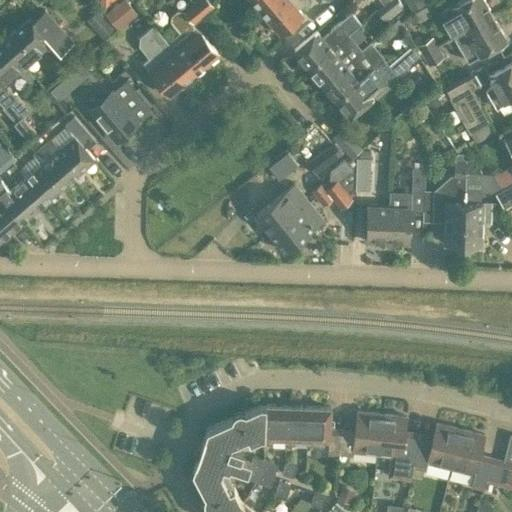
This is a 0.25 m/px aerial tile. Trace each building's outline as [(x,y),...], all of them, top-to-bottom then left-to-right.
[(119,0),(104,13),(117,29),(136,13),(125,0),(119,0)] [(194,74),(218,53),(194,24),(203,16),(214,6),(208,0),(194,0),(182,11),(191,22),(177,34),(167,42),(194,74)] [(252,0),(259,9),(269,0),(252,0)] [(269,0),(259,9),(280,33),(284,30),(303,14),(297,8),(306,0),(269,0)] [(375,11),(384,22),(397,11),(402,7),(396,0),(388,0),(384,4),(375,11)] [(425,0),(406,0),(411,10),(427,2),(425,0)] [(450,6),(439,12),(452,37),(454,37),(464,31),(464,30),(491,15),(483,0),(457,0),(449,4),(450,6)] [(0,40),(0,41),(22,66),(49,42),(57,51),(70,39),(44,9),(31,20),(28,16),(0,40)] [(97,10),(86,19),(102,38),(113,29),(97,10)] [(316,30),(293,49),(309,68),(341,41),(349,34),(348,33),(361,22),(352,11),(332,30),(322,38),(316,30)] [(464,31),(454,37),(467,60),(477,55),(478,57),(506,41),(505,40),(491,15),(464,30),(464,31)] [(403,25),(397,18),(383,30),(388,36),(403,25)] [(357,44),(349,34),(341,41),(309,68),(322,84),(345,64),(355,56),(362,50),(357,44)] [(422,54),(437,45),(431,35),(416,43),(422,54)] [(167,42),(163,37),(145,53),(149,57),(142,63),(169,94),(194,74),(167,42)] [(22,66),(0,41),(0,103),(15,121),(21,115),(23,117),(30,111),(17,95),(14,97),(2,83),(22,66)] [(345,64),(322,84),(336,100),(369,73),(385,60),(383,57),(384,56),(372,42),(362,50),(355,56),(345,64)] [(336,100),(350,116),(373,97),(388,84),(386,82),(419,55),(411,44),(388,64),(385,60),(369,73),(336,100)] [(443,55),(437,45),(422,54),(428,64),(443,55)] [(506,100),(507,101),(511,97),(511,61),(489,74),(494,84),(486,89),(497,108),(504,104),(503,102),(506,100)] [(479,82),(474,74),(446,90),(474,141),(494,130),(471,86),(479,82)] [(65,77),(50,90),(58,99),(74,86),(65,77)] [(152,109),(126,78),(110,91),(90,107),(116,139),(138,121),(152,109)] [(50,139),(42,145),(70,178),(94,157),(86,148),(95,140),(73,115),(64,123),(66,125),(50,139)] [(356,154),(359,150),(360,149),(343,128),(332,136),(336,141),(344,152),(348,155),(350,158),(356,154)] [(511,129),(509,132),(502,136),(511,156),(511,129)] [(0,170),(13,159),(15,158),(0,140),(0,170)] [(315,174),(344,152),(336,141),(334,142),(307,163),(315,174)] [(17,164),(46,198),(70,178),(42,145),(33,154),(21,165),(18,162),(17,164)] [(287,151),(269,165),(278,178),(297,164),(287,151)] [(457,153),(454,156),(454,173),(464,174),(465,160),(466,160),(466,153),(457,153)] [(351,168),(337,179),(349,194),(354,190),(355,157),(356,154),(350,158),(348,155),(343,159),(351,168)] [(355,157),(354,190),(369,190),(370,158),(358,157),(357,157),(355,157)] [(329,170),(324,189),(337,179),(351,168),(343,159),(329,170)] [(478,160),(466,160),(465,160),(464,174),(478,174),(478,171),(478,160)] [(422,210),(423,188),(424,188),(424,161),(413,161),(413,167),(412,167),(411,191),(390,190),(389,205),(388,205),(387,241),(409,242),(410,209),(422,210)] [(511,163),(496,173),(503,186),(511,180),(511,163)] [(17,164),(0,178),(0,192),(22,219),(46,198),(17,164)] [(478,174),(464,174),(463,244),(480,244),(481,220),(489,221),(489,203),(480,203),(480,191),(495,191),(503,186),(496,173),(494,171),(478,171),(478,174)] [(423,210),(422,210),(422,218),(446,219),(445,243),(463,244),(464,174),(454,173),(451,173),(434,188),(424,188),(423,188),(423,210)] [(337,179),(324,189),(326,191),(332,199),(333,198),(341,207),(352,198),(349,194),(337,179)] [(511,180),(503,186),(495,191),(504,207),(511,201),(511,180)] [(255,214),(262,223),(270,233),(309,202),(293,182),(264,206),(255,214)] [(326,191),(324,189),(320,184),(310,191),(316,199),(326,191)] [(322,206),(332,199),(326,191),(316,199),(322,206)] [(0,237),(22,219),(0,192),(0,237)] [(323,219),(309,202),(270,233),(285,250),(323,219)] [(366,204),(365,240),(387,241),(388,205),(366,204)] [(191,469),(213,511),(231,511),(242,500),(238,497),(233,486),(228,488),(220,473),(223,466),(228,468),(229,466),(246,471),(244,478),(254,481),(258,469),(262,458),(252,454),(249,461),(239,458),(242,449),(230,446),(231,443),(246,436),(249,441),(259,436),(262,436),(264,404),(260,403),(206,428),(191,469)] [(272,444),(272,436),(284,437),(285,404),(264,404),(262,436),(262,444),(272,444)] [(305,438),(307,405),(285,404),(284,437),(283,445),(305,446),(305,438)] [(329,428),(330,406),(307,405),(305,438),(305,446),(328,447),(328,454),(338,454),(341,429),(329,428)] [(381,412),(356,409),(354,427),(342,426),(341,429),(338,454),(351,455),(351,449),(376,452),(381,412)] [(405,415),(381,412),(376,452),(389,453),(387,474),(409,477),(411,464),(416,437),(403,436),(405,415)] [(460,427),(435,421),(431,440),(416,437),(410,475),(421,478),(423,470),(425,471),(428,460),(450,466),(460,427)] [(460,427),(450,466),(474,472),(470,487),(483,490),(485,483),(495,485),(502,460),(478,454),(483,433),(460,427)] [(511,433),(509,433),(503,460),(502,460),(495,485),(511,488),(511,433)] [(262,458),(258,469),(273,474),(277,463),(262,458)] [(281,473),(292,477),(296,465),(285,462),(281,473)] [(269,486),(273,474),(258,469),(254,481),(269,486)] [(289,485),(278,481),(274,492),(285,496),(289,485)] [(337,498),(350,503),(353,494),(341,489),(337,498)] [(324,496),(313,493),(310,504),(321,507),(324,496)] [(242,500),(231,511),(257,511),(250,506),(255,500),(248,495),(243,501),(242,500)] [(329,509),(332,511),(346,511),(347,511),(335,502),(329,509)] [(401,511),(402,502),(387,502),(386,511),(401,511)] [(407,511),(425,511),(427,508),(409,503),(407,511)] [(486,511),(488,506),(478,503),(474,511),(486,511)]
